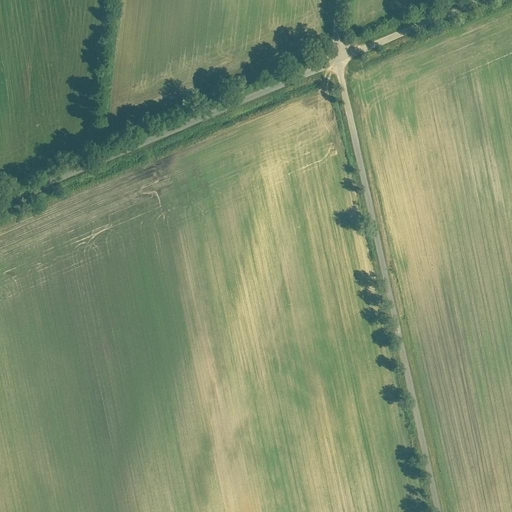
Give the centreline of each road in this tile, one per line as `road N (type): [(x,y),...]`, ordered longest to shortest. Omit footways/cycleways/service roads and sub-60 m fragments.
road 1 (residential): [(336,58),(438,511)]
road 2 (residential): [(0,199),(336,58)]
road 3 (residential): [(336,58),(478,0)]
